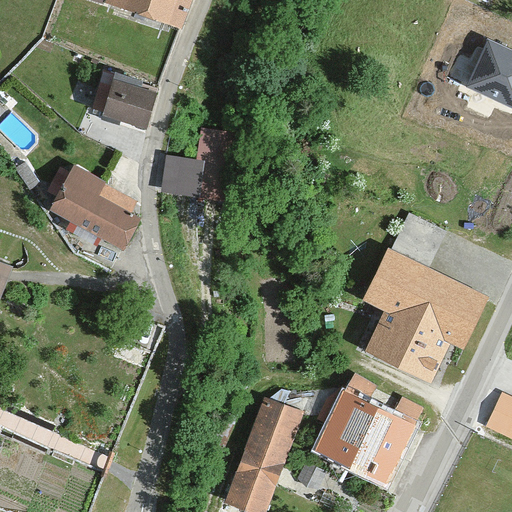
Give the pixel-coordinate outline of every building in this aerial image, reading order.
[(104,0),(104,2),(180,28),(189,0),(104,0)] [(511,52),(488,41),(467,86),(511,106),(511,52)] [(155,94),(114,83),(105,113),(146,124),(155,94)] [(168,156),(164,192),(197,196),(201,160),(168,156)] [(134,202),(73,170),(52,211),(123,247),(137,219),(127,214),(134,202)] [(433,261),(449,226),(411,209),(395,243),(433,261)] [(486,298),(389,251),(362,305),(386,316),(369,350),(429,379),(448,340),(462,347),(486,298)] [(0,262),(0,290),(10,266),(0,262)] [(413,422),(342,390),(312,456),(383,488),(413,422)] [(511,398),(504,395),(490,425),(511,435),(511,398)] [(266,511),(302,414),(263,400),(226,501),(256,511),(266,511)]
